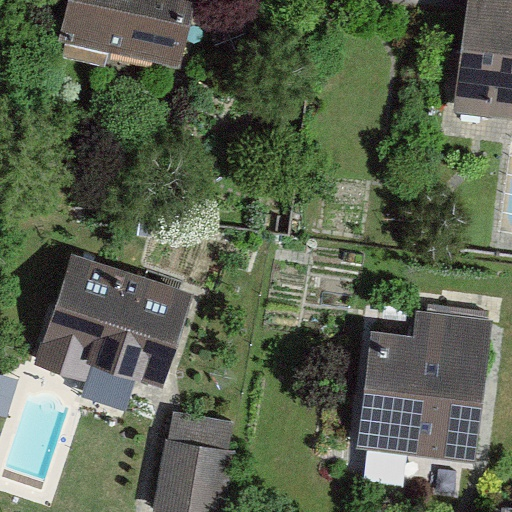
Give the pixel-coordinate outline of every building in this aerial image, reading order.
[(69,0),(63,29),(179,55),(191,0),(69,0)] [(511,0),(468,0),(456,110),(511,115),(511,0)] [(137,276),(71,254),(55,303),(35,362),(84,378),(89,363),(161,387),(192,294),(137,276)] [(412,343),(374,338),(359,444),(478,460),(496,324),(416,313),(412,343)] [(188,413),(176,411),(170,442),(229,452),(234,422),(188,413)] [(217,511),(229,452),(170,442),(158,511),(160,511),(217,511)]
